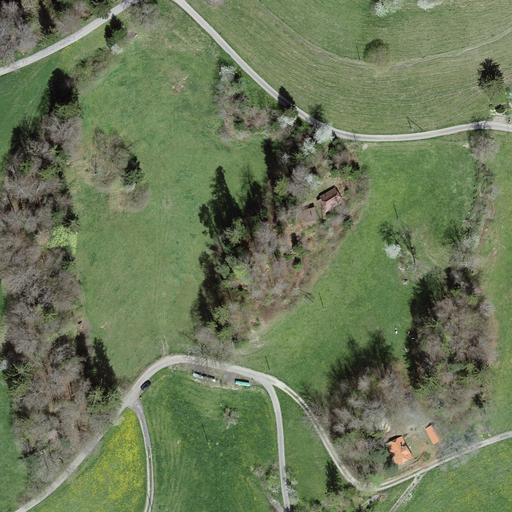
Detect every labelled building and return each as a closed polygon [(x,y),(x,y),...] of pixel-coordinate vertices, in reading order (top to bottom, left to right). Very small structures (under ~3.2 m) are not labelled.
[(322,201),(341,191),(336,181),(317,191),(322,201)] [(312,195),(301,199),(306,212),(317,208),(312,195)] [(334,195),(320,202),(324,211),(338,204),(334,195)] [(435,424),(426,429),(433,444),(442,439),(435,424)] [(398,440),(390,444),(399,461),(407,457),(398,440)]
